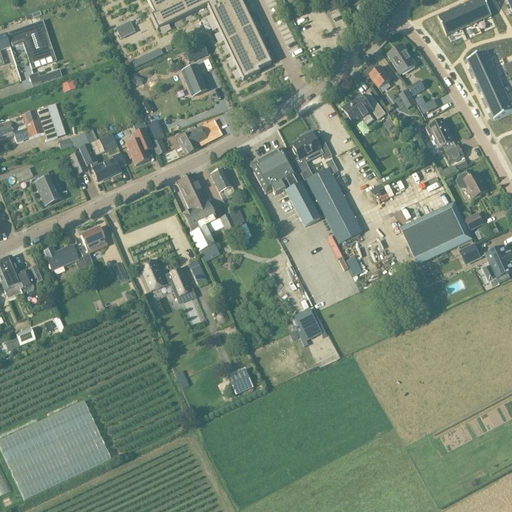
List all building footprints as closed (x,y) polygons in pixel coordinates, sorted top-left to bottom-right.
[(146,0),(154,16),(150,18),(157,31),(207,7),(242,82),(259,74),(258,71),(271,65),(239,0),(237,0),(235,1),(235,0),(146,0)] [(483,0),(476,0),(467,4),(476,24),(491,17),(483,0)] [(452,11),(461,30),(476,24),(467,4),(452,11)] [(446,37),(461,30),(452,11),(437,18),(446,37)] [(42,23),(8,34),(11,45),(25,40),(33,65),(50,59),(42,35),(46,33),(42,23)] [(276,29),(294,67),(306,62),(288,23),(276,29)] [(120,41),(125,38),(120,28),(115,30),(120,41)] [(0,51),(8,49),(9,48),(5,35),(0,36),(0,51)] [(202,45),(184,53),(186,58),(191,56),(194,62),(207,56),(202,45)] [(400,76),(415,66),(403,46),(387,56),(400,76)] [(159,50),(132,63),(135,70),(163,56),(159,50)] [(486,52),(467,61),(473,75),(493,67),(486,52)] [(181,73),(192,98),(207,92),(196,67),(181,73)] [(493,67),(473,75),(480,90),(500,81),(493,67)] [(369,77),(379,90),(392,80),(389,76),(387,77),(381,69),(369,77)] [(132,84),(138,86),(140,79),(134,77),(132,84)] [(40,80),(42,86),(49,84),(47,78),(40,80)] [(268,79),(258,85),(266,99),(276,94),(268,79)] [(72,81),(62,85),(65,93),(75,89),(72,81)] [(500,81),(480,90),(487,105),(507,96),(500,81)] [(425,91),(420,82),(408,89),(413,98),(425,91)] [(360,95),(342,109),(355,127),(363,121),(367,126),(373,121),(370,116),(373,114),(378,121),(386,116),(368,92),(362,97),(360,95)] [(399,97),(407,111),(415,105),(407,92),(399,97)] [(511,112),(511,108),(507,96),(487,105),(494,120),(511,112)] [(36,112),(9,121),(0,124),(0,140),(14,136),(12,132),(25,128),(29,140),(44,135),(46,143),(57,139),(47,109),(36,113),(36,112)] [(443,120),(428,127),(439,149),(443,147),(451,164),(464,158),(458,146),(456,148),(452,149),(450,145),(453,143),(454,143),(443,120)] [(390,127),(386,130),(390,135),(397,130),(390,121),(387,123),(390,127)] [(208,140),(207,137),(201,128),(177,141),(186,157),(199,149),(198,146),(208,140)] [(150,161),(145,150),(151,147),(144,131),(131,137),(134,143),(126,147),(129,153),(127,154),(130,161),(132,160),(135,167),(150,161)] [(290,165),(297,178),(300,176),(304,183),(305,182),(338,247),(362,235),(328,170),(312,178),(304,164),(321,156),(324,161),(331,157),(323,143),(317,146),(311,134),(303,138),(304,139),(291,146),(294,150),(291,151),(294,157),(296,156),(298,159),(293,162),(294,163),(290,165)] [(111,135),(99,141),(105,153),(117,148),(111,135)] [(69,140),(59,143),(62,154),(73,151),(69,140)] [(161,140),(151,144),(156,157),(166,153),(161,140)] [(90,166),(91,170),(98,183),(112,177),(112,178),(120,174),(118,170),(125,166),(120,155),(112,158),(113,161),(98,167),(88,146),(78,151),(86,168),(90,166)] [(297,178),(290,165),(283,151),(251,168),(265,196),(272,192),(274,197),(284,191),(304,228),(319,220),(296,178),(297,178)] [(79,155),(72,158),(79,175),(87,172),(79,155)] [(14,175),(18,184),(33,178),(29,169),(14,175)] [(234,194),(231,189),(223,171),(210,177),(219,195),(225,192),(228,197),(234,194)] [(466,191),(468,190),(473,200),(487,192),(477,173),(469,178),(466,173),(459,178),(456,183),(460,190),(466,191)] [(194,176),(177,185),(190,211),(182,215),(191,234),(202,257),(205,264),(220,257),(216,250),(208,233),(221,227),(218,220),(216,222),(213,216),(215,215),(210,205),(208,205),(194,176)] [(34,185),(45,208),(61,200),(51,177),(34,185)] [(396,184),(384,189),(386,196),(398,191),(396,184)] [(417,267),(458,247),(472,241),(455,204),(399,230),(417,267)] [(218,220),(221,227),(226,236),(227,236),(233,248),(251,238),(246,226),(238,211),(218,220)] [(471,218),(465,221),(470,232),(484,225),(478,214),(471,218)] [(78,249),(82,258),(86,268),(93,265),(88,256),(107,248),(103,239),(107,237),(104,230),(100,232),(99,230),(80,238),(84,247),(78,249)] [(475,246),(473,246),(459,253),(465,267),(481,260),(475,246)] [(78,271),(86,268),(82,258),(77,261),(71,247),(54,254),(52,250),(44,253),(46,258),(45,258),(51,272),(52,271),(54,276),(76,267),(78,271)] [(510,279),(508,274),(511,272),(511,265),(505,250),(496,254),(495,252),(485,256),(490,266),(483,270),(489,283),(496,280),(498,284),(510,279)] [(14,279),(18,287),(21,295),(26,294),(26,295),(33,293),(32,291),(34,290),(26,272),(18,275),(11,259),(3,262),(8,271),(13,280),(14,279)] [(353,259),(345,263),(353,279),(361,275),(353,259)] [(168,278),(163,280),(154,261),(136,271),(148,295),(167,286),(165,284),(169,282),(177,299),(192,293),(181,270),(167,277),(168,278)] [(14,288),(18,287),(14,279),(13,280),(8,271),(3,262),(0,263),(0,283),(4,293),(9,290),(10,292),(15,290),(14,288)] [(119,283),(126,279),(127,279),(120,264),(112,267),(119,283)] [(36,285),(43,282),(36,267),(29,270),(36,285)] [(199,267),(191,271),(197,286),(207,281),(204,274),(203,275),(199,267)] [(132,293),(125,296),(128,303),(135,300),(132,293)] [(104,309),(97,312),(99,317),(106,314),(104,309)] [(294,320),(306,342),(321,335),(309,312),(294,320)] [(17,339),(14,340),(18,349),(35,342),(30,330),(15,336),(17,339)] [(10,352),(18,349),(14,340),(7,343),(5,347),(7,350),(10,352)] [(245,371),(227,378),(235,397),(252,389),(245,371)] [(180,389),(187,386),(183,372),(175,374),(180,389)] [(507,407),(502,410),(508,421),(511,418),(511,397),(504,402),(507,407)] [(0,450),(20,500),(110,464),(86,404),(0,437),(0,450)] [(0,497),(11,492),(0,468),(0,497)]
